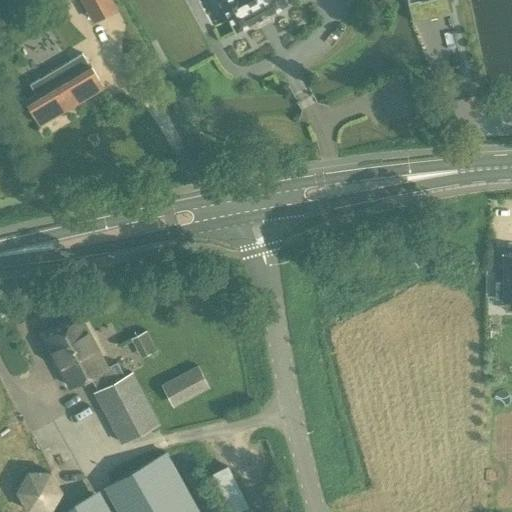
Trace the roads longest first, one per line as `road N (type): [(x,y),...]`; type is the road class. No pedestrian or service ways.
road 1 (unclassified): [(251,195),(317,511)]
road 2 (primary): [(251,195),(511,168)]
road 3 (primary): [(0,254),(251,195)]
